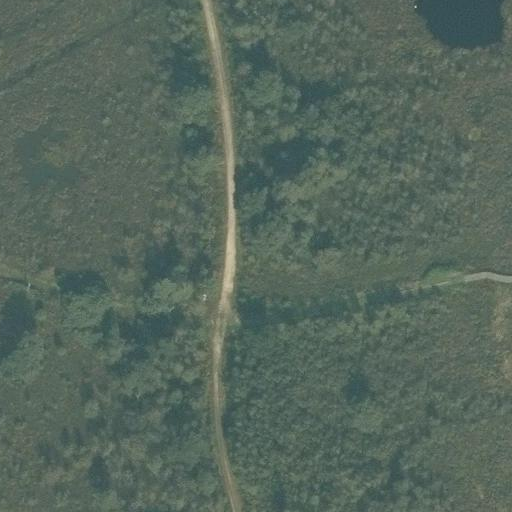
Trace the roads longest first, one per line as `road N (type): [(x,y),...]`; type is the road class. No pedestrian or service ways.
road 1 (track): [(207,0),(228,122),(220,321)]
road 2 (track): [(220,321),(135,317),(25,290),(0,275)]
road 3 (track): [(220,321),(213,362),(236,511)]
